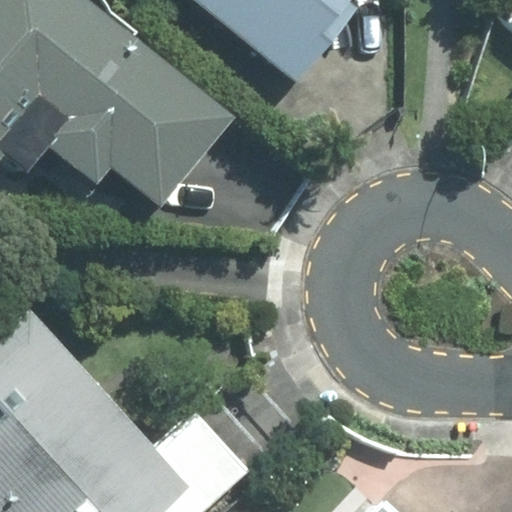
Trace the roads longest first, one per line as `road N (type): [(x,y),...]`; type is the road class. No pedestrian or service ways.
road 1 (residential): [(511,386),(455,386),(374,364),(345,297),(363,240)]
road 2 (residential): [(363,240),(424,212),(483,219),(511,250)]
